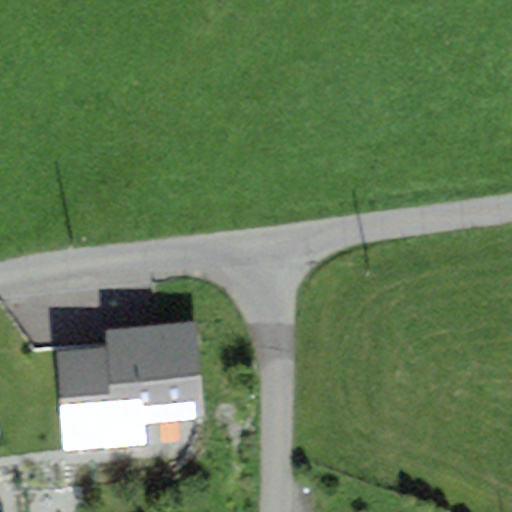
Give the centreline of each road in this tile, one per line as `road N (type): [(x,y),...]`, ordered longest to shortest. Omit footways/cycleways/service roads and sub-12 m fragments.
road 1 (residential): [(0,277),(266,247),(278,449),(272,511)]
road 2 (track): [(266,247),(511,215)]
